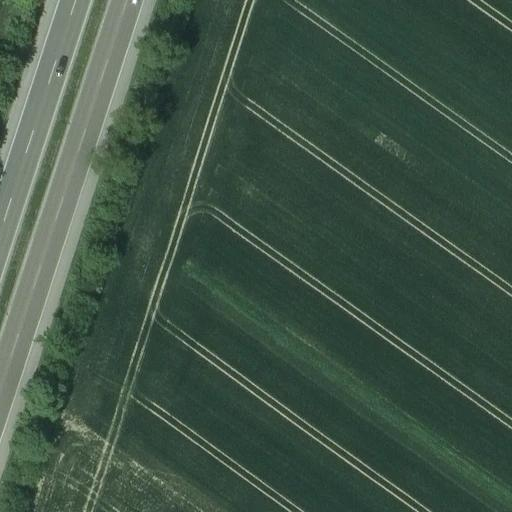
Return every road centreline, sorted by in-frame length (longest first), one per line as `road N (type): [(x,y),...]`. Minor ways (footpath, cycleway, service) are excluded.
road 1 (motorway): [(0,394),(131,0)]
road 2 (motorway): [(74,0),(0,223)]
